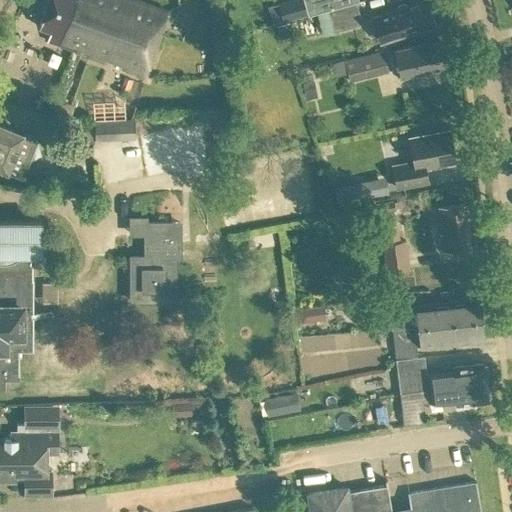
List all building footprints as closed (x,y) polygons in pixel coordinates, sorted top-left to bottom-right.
[(143,76),(144,75),(166,12),(132,0),(46,0),(37,26),(50,31),(46,40),(71,49),(143,76)] [(285,0),(277,2),(282,22),(307,15),(358,1),(357,0),(285,0)] [(429,10),(425,0),(419,0),(407,4),(404,2),(398,4),(396,8),(392,9),(393,11),(377,16),(382,32),(398,27),(400,34),(433,24),(432,21),(433,17),(432,12),(429,10)] [(355,3),(316,14),(322,34),(361,23),(355,3)] [(288,21),(278,24),(282,38),(292,35),(288,21)] [(446,66),(441,42),(424,45),(424,44),(393,50),(399,78),(429,72),(432,69),(446,66)] [(238,76),(254,72),(249,49),(233,53),(238,76)] [(383,50),(344,60),(349,81),(388,71),(383,50)] [(129,91),(132,80),(123,77),(120,88),(129,91)] [(305,94),(316,92),(313,80),(302,82),(305,94)] [(53,100),(49,115),(68,121),(73,106),(53,100)] [(134,119),(94,121),(94,140),(134,139),(134,119)] [(37,140),(21,133),(0,124),(0,147),(29,160),(37,140)] [(454,162),(448,130),(409,137),(413,161),(392,165),(396,188),(427,182),(425,168),(454,162)] [(0,169),(6,172),(21,178),(29,160),(0,147),(0,169)] [(359,180),(334,185),(338,202),(363,197),(359,180)] [(392,200),(372,202),(373,212),(394,210),(392,200)] [(443,251),(477,247),(472,213),(465,214),(464,204),(436,207),(443,251)] [(31,254),(39,254),(39,220),(0,220),(0,387),(3,388),(3,378),(18,378),(18,349),(32,349),(32,319),(31,264),(32,264),(33,263),(31,262),(29,261),(31,254)] [(128,254),(129,302),(176,302),(176,259),(181,259),(181,221),(147,221),(147,235),(143,235),(143,254),(128,254)] [(399,240),(397,225),(379,227),(380,243),(390,242),(399,240)] [(390,242),(380,243),(381,251),(384,272),(405,269),(409,269),(406,240),(399,240),(390,242)] [(38,281),(38,301),(57,301),(57,281),(38,281)] [(415,304),(389,308),(389,314),(391,326),(391,328),(418,324),(480,317),(478,297),(454,300),(451,298),(447,299),(444,301),(415,304)] [(323,305),(298,308),(300,321),(325,318),(323,305)] [(418,324),(391,328),(395,358),(416,355),(415,345),(420,345),(451,341),(453,343),(457,342),(459,340),(482,337),(480,317),(418,324)] [(383,322),(302,332),(307,370),(387,360),(383,322)] [(397,372),(396,372),(399,393),(400,392),(401,392),(427,389),(485,382),(484,375),(486,375),(485,366),(482,366),(482,363),(451,367),(451,373),(425,376),(425,369),(397,372)] [(400,392),(399,393),(402,422),(425,420),(423,403),(428,402),(454,399),(455,406),(457,405),(457,408),(466,407),(465,405),(487,402),(487,400),(489,399),(488,388),(485,389),(485,382),(427,389),(401,392),(400,392)] [(281,394),(264,398),(268,415),(285,411),(281,394)] [(171,403),(172,416),(190,415),(189,402),(171,403)] [(57,453),(57,409),(25,409),(25,431),(10,431),(10,437),(0,437),(0,475),(1,475),(1,481),(25,481),(25,495),(51,495),(51,470),(46,470),(46,453),(57,453)] [(390,508),(391,511),(480,511),(475,481),(407,493),(409,505),(390,508)] [(391,511),(390,508),(386,484),(347,491),(346,485),(307,492),(310,511),(391,511)]
